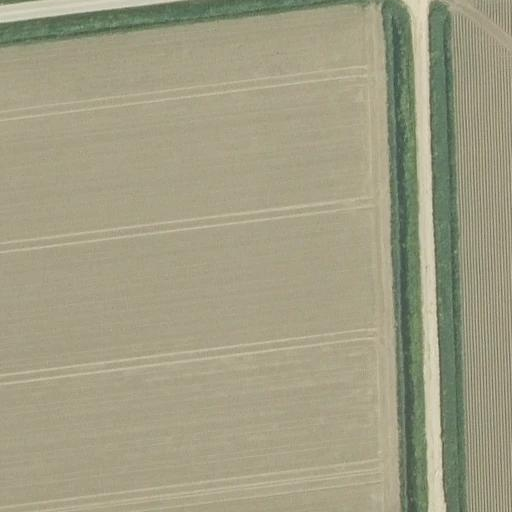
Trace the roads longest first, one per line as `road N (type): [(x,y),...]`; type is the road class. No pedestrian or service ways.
road 1 (unclassified): [(437,511),(422,0)]
road 2 (unclassified): [(0,15),(125,0)]
